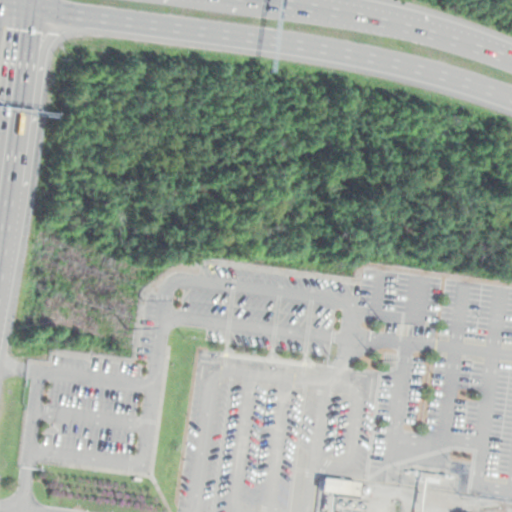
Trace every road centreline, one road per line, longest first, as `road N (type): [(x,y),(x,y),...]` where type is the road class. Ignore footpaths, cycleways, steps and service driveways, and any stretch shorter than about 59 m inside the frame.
road 1 (trunk): [(32,8),(322,47),(511,97)]
road 2 (trunk): [(0,242),(32,0)]
road 3 (trunk): [(511,57),(444,32),(298,0)]
